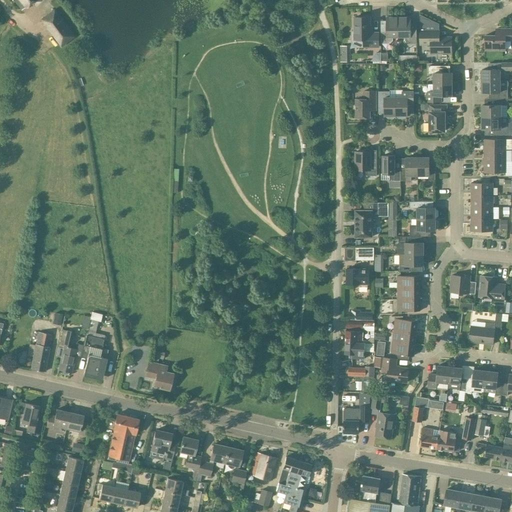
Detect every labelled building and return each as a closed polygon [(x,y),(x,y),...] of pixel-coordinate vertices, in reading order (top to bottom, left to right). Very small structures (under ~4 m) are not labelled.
[(13,0),(22,10),(33,0),(13,0)] [(75,37),(54,9),(40,20),(61,47),(75,37)] [(437,31),(439,31),(439,24),(420,15),(420,45),(431,45),(431,54),(452,54),(452,37),(437,37),(437,31)] [(370,33),(370,17),(354,18),(354,32),(352,32),(352,42),(352,43),(357,47),(358,47),(364,47),(379,47),(379,33),(370,33)] [(393,38),(399,38),(399,17),(387,17),(387,32),(381,32),(381,44),(390,44),(393,41),(393,38)] [(411,17),(399,17),(399,38),(405,38),(405,41),(408,43),(417,43),(417,31),(411,31),(411,17)] [(511,29),(496,29),(496,36),(485,36),(485,50),(505,51),(505,41),(511,41),(511,29)] [(350,61),(350,45),(341,45),(340,61),(350,61)] [(377,52),(372,57),(372,61),(381,61),(381,52),(377,52)] [(500,70),(482,70),(482,82),(500,81),(500,75),(504,75),(504,70),(511,70),(511,62),(501,62),(501,70),(500,70)] [(434,85),(452,85),(452,73),(441,73),(441,66),(429,66),(429,73),(434,73),(434,85)] [(500,81),(482,82),(482,93),(499,93),(499,99),(496,99),(508,99),(508,88),(500,88),(500,81)] [(452,85),(434,85),(428,85),(428,91),(427,92),(427,103),(428,103),(441,103),(441,96),(452,96),(452,85)] [(376,105),(376,91),(364,91),(364,99),(356,99),(356,118),(370,118),(370,105),(376,105)] [(395,116),(396,116),(396,97),(390,97),(390,91),(378,91),(378,104),(385,104),(385,116),(387,116),(387,117),(388,119),(394,119),(395,117),(395,116)] [(396,97),(396,116),(397,116),(397,117),(399,119),(404,119),(405,117),(405,116),(408,116),(408,104),(414,104),(414,103),(414,96),(414,92),(403,92),(403,97),(396,97)] [(482,105),(482,117),(501,117),(501,106),(508,106),(508,99),(496,99),(496,105),(482,105)] [(424,123),(424,131),(430,131),(444,131),(444,123),(446,123),(446,106),(430,106),(430,123),(424,123)] [(501,124),(501,117),(482,117),(482,129),(496,129),(496,135),(508,135),(508,130),(508,124),(501,124)] [(484,139),(484,151),(506,151),(506,150),(511,149),(511,144),(511,139),(506,139),(484,139)] [(506,162),(506,151),(484,151),(484,162),(506,162)] [(371,164),(371,152),(356,152),(356,170),(366,170),(366,176),(377,176),(377,164),(371,164)] [(401,181),(401,169),(395,169),(395,156),(383,156),(383,174),(382,174),(382,180),(389,180),(389,181),(401,181)] [(406,169),(401,169),(401,181),(411,181),(411,176),(418,176),(418,157),(406,157),(406,169)] [(429,157),(418,157),(418,176),(429,176),(429,181),(435,181),(435,169),(429,169),(429,157)] [(506,173),(506,162),(484,162),(484,173),(506,173)] [(471,183),(471,195),(493,195),(493,183),(471,183)] [(493,207),(493,195),(471,195),(471,207),(493,207)] [(379,202),(365,202),(365,211),(356,210),(356,211),(356,237),(357,237),(373,237),(372,236),(372,216),(379,216),(379,212),(379,203),(379,202)] [(417,208),(417,219),(435,219),(435,218),(437,218),(438,216),(439,211),(437,209),(435,210),(435,208),(424,208),(424,202),(418,202),(411,202),(410,202),(410,208),(417,208)] [(389,212),(389,219),(397,219),(397,203),(389,203),(389,212)] [(493,219),(493,207),(471,207),(471,219),(493,219)] [(412,237),(417,237),(417,230),(435,230),(435,228),(437,228),(439,227),(439,222),(437,220),(435,220),(435,219),(417,219),(417,225),(410,225),(410,237),(412,237)] [(493,231),(493,219),(471,219),(471,231),(493,231)] [(388,228),(388,237),(397,237),(397,228),(388,228)] [(397,252),(399,254),(423,254),(423,243),(412,243),(412,237),(410,237),(399,237),(399,243),(397,244),(397,252)] [(374,260),(374,248),(356,248),(356,260),(374,260)] [(423,254),(399,254),(400,255),(400,272),(412,272),(412,266),(423,266),(423,254)] [(370,269),(348,268),(347,284),(360,284),(360,287),(368,287),(368,284),(369,284),(370,269)] [(470,275),(464,275),(464,276),(452,275),(450,292),(475,294),(476,282),(470,281),(470,275)] [(397,276),(397,288),(419,288),(419,276),(397,276)] [(497,277),(481,276),(479,296),(492,298),(492,300),(504,301),(505,284),(496,284),(497,277)] [(383,278),(375,278),(375,288),(383,288),(383,278)] [(398,299),(419,299),(419,288),(397,288),(398,299)] [(419,299),(398,299),(398,311),(420,311),(419,299)] [(63,314),(55,313),(53,324),(60,325),(63,314)] [(503,314),(496,313),(495,324),(485,323),(485,327),(471,326),(469,342),(493,344),(495,327),(501,327),(503,314)] [(84,316),(81,327),(87,328),(90,319),(90,318),(84,316)] [(90,347),(83,376),(102,380),(107,358),(100,356),(104,339),(94,337),(95,334),(98,321),(91,319),(89,329),(87,328),(84,345),(90,347)] [(395,319),(394,331),(416,333),(417,321),(395,319)] [(374,320),(346,320),(346,328),(374,328),(374,320)] [(58,347),(57,355),(61,357),(58,370),(60,370),(61,374),(67,375),(69,372),(71,373),(77,349),(71,348),(74,333),(62,330),(58,347)] [(362,343),(363,331),(346,331),(346,342),(362,343)] [(394,331),(392,342),(414,345),(416,333),(394,331)] [(52,334),(38,332),(36,344),(35,344),(30,369),(45,372),(50,347),(52,334)] [(365,343),(362,343),(346,342),(345,354),(355,354),(354,358),(364,358),(365,343)] [(413,356),(414,345),(392,342),(391,354),(413,356)] [(164,353),(153,350),(150,362),(149,362),(145,376),(156,378),(154,386),(169,390),(173,373),(166,372),(167,366),(157,364),(159,358),(163,359),(164,353)] [(374,364),(383,365),(382,372),(388,373),(387,380),(407,383),(408,369),(396,368),(396,360),(375,357),(374,364)] [(449,383),(450,367),(438,366),(437,375),(429,374),(428,387),(436,388),(437,382),(448,383),(449,383)] [(375,367),(365,367),(365,368),(349,367),(348,376),(374,377),(375,367)] [(449,383),(448,383),(447,388),(460,389),(460,390),(466,391),(467,379),(461,378),(462,368),(450,367),(449,383)] [(467,379),(466,391),(465,393),(471,393),(472,390),(484,392),(486,371),(474,369),(473,380),(467,379)] [(486,371),(485,387),(496,388),(496,394),(502,395),(503,383),(497,383),(498,372),(486,371)] [(503,383),(502,395),(507,396),(508,390),(511,390),(511,373),(510,373),(509,384),(503,383)] [(388,395),(373,393),(371,408),(380,410),(381,402),(387,403),(388,395)] [(12,400),(0,397),(0,417),(8,420),(12,400)] [(414,406),(412,421),(422,422),(424,406),(443,410),(444,403),(429,400),(429,399),(424,398),(416,397),(415,407),(414,406)] [(39,407),(25,404),(21,422),(28,424),(27,431),(40,434),(43,422),(36,420),(39,407)] [(360,409),(344,408),(344,433),(359,433),(360,421),(359,421),(359,420),(360,420),(360,422),(370,422),(370,405),(360,405),(360,409)] [(509,411),(482,407),(481,412),(508,416),(509,411)] [(53,425),(66,428),(69,412),(56,410),(55,416),(49,415),(46,427),(52,428),(53,425)] [(69,412),(66,428),(79,431),(78,434),(85,436),(87,424),(81,422),(83,416),(69,412)] [(397,415),(379,412),(375,436),(391,439),(393,428),(395,428),(397,415)] [(114,430),(108,457),(128,461),(134,434),(134,435),(138,419),(117,414),(113,430),(114,430)] [(485,415),(478,414),(474,434),(488,437),(490,427),(486,426),(487,420),(485,420),(485,415)] [(476,419),(466,417),(462,439),(472,440),(476,419)] [(12,427),(6,425),(4,432),(11,434),(12,427)] [(420,446),(437,449),(439,436),(432,435),(433,429),(422,428),(420,446)] [(151,450),(149,456),(163,460),(164,454),(166,454),(164,459),(172,460),(175,446),(168,444),(171,434),(156,430),(151,450)] [(439,436),(437,449),(454,451),(454,450),(459,451),(461,440),(456,439),(457,432),(440,430),(439,436)] [(197,439),(183,436),(180,451),(188,453),(185,467),(198,469),(200,459),(193,457),(197,439)] [(74,443),(72,451),(82,453),(84,445),(74,443)] [(224,462),(228,447),(213,443),(209,463),(201,461),(196,481),(200,481),(202,474),(209,475),(213,459),(224,462)] [(484,457),(501,460),(503,448),(477,443),(476,449),(485,451),(484,457)] [(503,448),(501,460),(511,462),(511,443),(510,449),(503,448)] [(242,450),(228,447),(224,462),(235,465),(231,481),(243,483),(246,472),(238,470),(242,450)] [(277,458),(257,453),(251,475),(271,481),(277,458)] [(67,456),(65,469),(80,473),(82,460),(67,456)] [(311,465),(285,457),(282,468),(283,468),(276,491),(285,494),(280,510),(285,511),(296,511),(306,475),(308,476),(311,465)] [(80,473),(65,469),(62,482),(77,485),(80,473)] [(390,511),(419,511),(420,506),(417,506),(421,476),(403,474),(401,489),(400,504),(392,503),(390,511)] [(364,476),(360,500),(374,502),(375,491),(378,492),(380,478),(364,476)] [(164,491),(179,494),(182,481),(167,478),(164,491)] [(77,485),(62,482),(59,494),(74,497),(77,485)] [(99,499),(112,502),(115,487),(102,484),(99,499)] [(127,490),(115,487),(112,502),(124,505),(127,490)] [(272,492),(261,489),(257,503),(268,506),(272,492)] [(444,505),(458,507),(461,491),(447,489),(444,505)] [(127,490),(124,505),(137,507),(140,493),(127,490)] [(176,507),(179,494),(164,491),(161,504),(176,507)] [(374,502),(360,500),(351,499),(348,511),(388,511),(391,494),(378,492),(375,491),(374,502)] [(461,491),(458,507),(472,510),(475,494),(461,491)] [(59,494),(56,506),(71,510),(74,497),(59,494)] [(472,510),(483,511),(485,511),(488,496),(475,494),(472,510)] [(499,511),(502,499),(488,496),(485,511),(499,511)]
